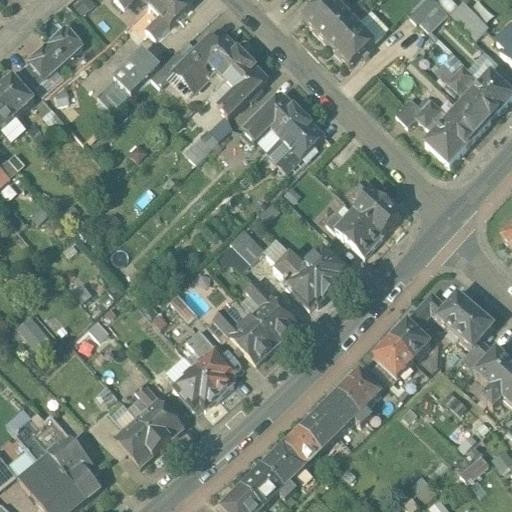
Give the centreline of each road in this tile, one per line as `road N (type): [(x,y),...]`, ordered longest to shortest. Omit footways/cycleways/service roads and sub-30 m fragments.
road 1 (residential): [(157,511),(291,390),(451,220)]
road 2 (residential): [(235,0),(451,220)]
